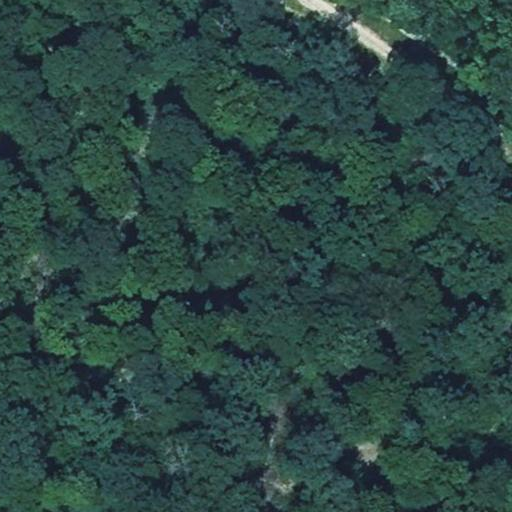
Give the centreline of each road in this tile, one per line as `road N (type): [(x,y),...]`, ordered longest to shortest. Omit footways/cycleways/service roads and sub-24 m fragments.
road 1 (track): [(511,129),(325,0)]
road 2 (track): [(0,40),(52,30),(123,0)]
